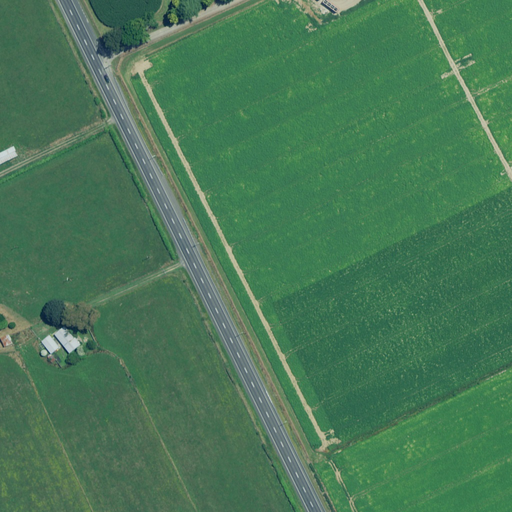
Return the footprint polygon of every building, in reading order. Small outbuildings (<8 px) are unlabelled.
[(0,165),(19,156),(14,147),(0,154),(0,165)] [(81,345),(67,326),(55,335),(70,354),(81,345)] [(13,344),(8,334),(1,338),(5,347),(13,344)] [(60,348),(50,336),(42,342),(52,354),(60,348)] [(56,361),(50,354),(46,358),(52,364),(56,361)]
